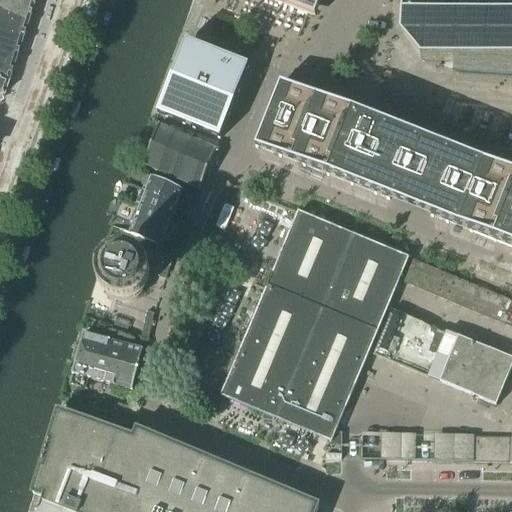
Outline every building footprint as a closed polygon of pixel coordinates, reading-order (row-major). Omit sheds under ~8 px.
[(0,0),(0,18),(24,28),(26,21),(28,15),(30,10),(6,0),(0,0)] [(6,0),(30,10),(32,0),(6,0)] [(262,0),(263,1),(278,6),(281,7),(290,11),(293,12),(304,16),(307,17),(315,21),(323,0),(262,0)] [(511,0),(399,0),(398,35),(418,62),(450,64),(450,67),(449,73),(455,76),(511,79),(511,0)] [(0,40),(17,48),(24,28),(0,18),(0,40)] [(0,62),(11,67),(17,48),(0,40),(0,62)] [(157,117),(220,142),(249,68),(186,44),(157,117)] [(0,84),(4,86),(11,67),(0,62),(0,84)] [(280,85),(254,149),(389,203),(430,219),(511,251),(511,176),(434,146),(392,129),(283,86),(280,85)] [(197,191),(199,192),(200,192),(201,189),(204,179),(205,179),(206,177),(205,177),(209,167),(210,167),(210,165),(214,155),(215,152),(212,151),(204,147),(202,146),(194,142),(191,141),(183,137),(181,136),(180,136),(172,132),(170,131),(162,128),(162,127),(160,127),(159,129),(159,130),(155,140),(154,142),(155,142),(151,152),(150,152),(149,154),(150,154),(146,164),(145,164),(144,167),(147,169),(147,168),(155,172),(157,173),(158,173),(166,176),(165,177),(168,178),(176,181),(176,182),(179,183),(179,182),(187,186),(186,186),(189,187),(197,190),(197,191)] [(143,188),(141,192),(177,206),(182,192),(152,178),(147,189),(143,188)] [(144,197),(140,208),(171,220),(177,206),(141,192),(140,195),(144,197)] [(133,214),(131,219),(166,234),(171,220),(140,208),(137,216),(133,214)] [(220,399),(253,413),(295,293),(301,296),(328,227),(298,214),(220,399)] [(166,234),(131,219),(130,221),(134,223),(129,234),(161,248),(166,234)] [(295,293),(253,413),(263,417),(263,422),(275,423),(276,422),(331,445),(336,435),(397,288),(408,261),(356,239),(328,227),(301,296),(295,293)] [(122,315),(124,315),(128,315),(131,314),(134,313),(137,312),(140,311),(142,309),(145,307),(147,305),(149,303),(151,300),(152,297),(153,294),(154,291),(154,288),(154,285),(154,282),(154,279),(153,276),(152,273),(150,271),(149,268),(147,266),(145,264),(142,262),(140,260),(137,259),(134,257),(131,257),(127,256),(124,256),(121,256),(118,257),(115,258),(112,259),(110,260),(107,262),(105,264),(103,266),(101,269),(99,271),(98,274),(97,277),(96,280),(96,283),(95,286),(96,289),(96,292),(97,295),(98,298),(100,300),(101,303),(103,305),(105,308),(108,309),(110,311),(113,312),(116,314),(119,314),(122,315)] [(496,323),(502,326),(511,329),(511,303),(507,301),(413,262),(412,261),(403,284),(437,299),(496,323)] [(511,361),(464,342),(393,312),(392,311),(374,354),(373,357),(425,379),(472,398),(472,399),(489,406),(496,409),(511,367),(511,361)] [(71,385),(86,389),(88,380),(101,383),(101,384),(103,384),(112,386),(112,387),(114,387),(130,391),(130,392),(132,392),(132,391),(132,390),(135,379),(136,379),(136,377),(139,366),(140,365),(139,364),(142,353),(142,352),(142,351),(138,350),(138,349),(123,345),(122,346),(110,342),(108,341),(108,342),(85,336),(85,335),(83,335),(83,337),(72,374),(72,375),(73,376),(71,385)] [(118,406),(114,420),(128,425),(133,411),(118,406)] [(316,511),(318,507),(268,486),(137,430),(132,440),(68,419),(37,511),(316,511)] [(336,435),(331,445),(341,449),(341,435),(336,435)] [(485,440),(414,439),(362,437),(361,462),(511,465),(511,440),(511,441),(485,440)]
